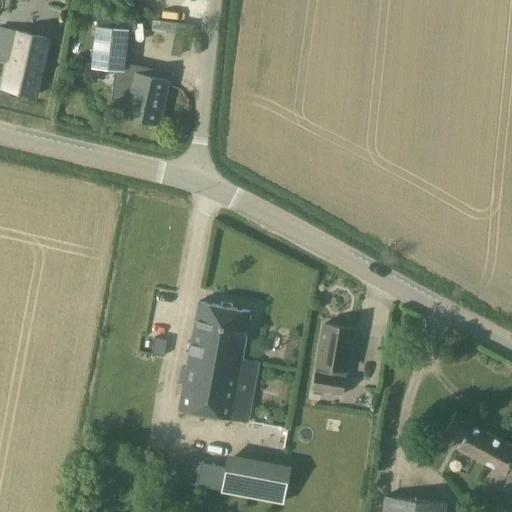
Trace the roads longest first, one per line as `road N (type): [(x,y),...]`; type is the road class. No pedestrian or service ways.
road 1 (tertiary): [(511,348),(188,180)]
road 2 (tertiary): [(188,180),(0,134)]
road 3 (unclassified): [(188,180),(215,0)]
